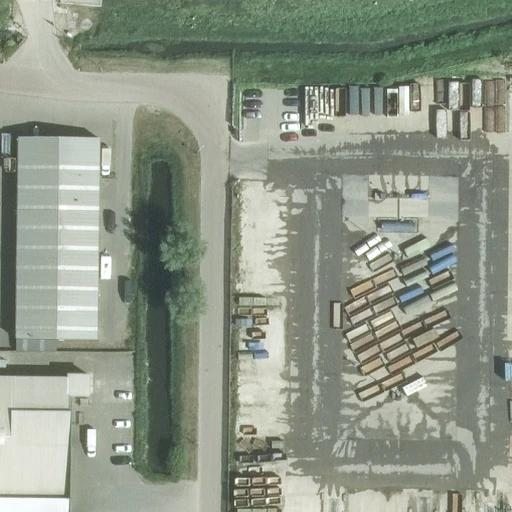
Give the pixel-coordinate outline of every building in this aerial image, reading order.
[(38,179),(39,138),(18,138),(17,179),(38,179)] [(58,179),(59,138),(39,138),(38,179),(58,179)] [(78,179),(79,139),(59,138),(58,179),(78,179)] [(99,180),(99,139),(79,139),(78,179),(99,180)] [(58,199),(58,179),(38,179),(17,179),(17,199),(58,199)] [(98,200),(99,180),(78,179),(58,179),(58,199),(98,200)] [(57,219),(58,199),(17,199),(17,219),(57,219)] [(98,220),(98,200),(58,199),(57,219),(98,220)] [(57,239),(57,219),(17,219),(17,239),(57,239)] [(98,240),(98,220),(57,219),(57,239),(98,240)] [(57,259),(57,239),(17,239),(17,259),(57,259)] [(98,260),(98,240),(57,239),(57,259),(98,260)] [(57,279),(57,259),(17,259),(16,279),(57,279)] [(97,280),(98,260),(57,259),(57,279),(97,280)] [(56,299),(57,279),(16,279),(16,299),(56,299)] [(97,300),(97,280),(57,279),(56,299),(97,300)] [(56,319),(56,299),(16,299),(16,319),(56,319)] [(97,320),(97,300),(56,299),(56,319),(97,320)] [(56,340),(56,319),(16,319),(16,339),(56,340)] [(97,340),(97,320),(56,319),(56,340),(97,340)] [(16,339),(15,350),(56,350),(56,340),(16,339)] [(0,498),(69,499),(71,413),(70,413),(71,397),(89,397),(90,375),(68,375),(68,378),(0,377),(0,498)] [(69,511),(69,499),(0,498),(0,511),(69,511)]
